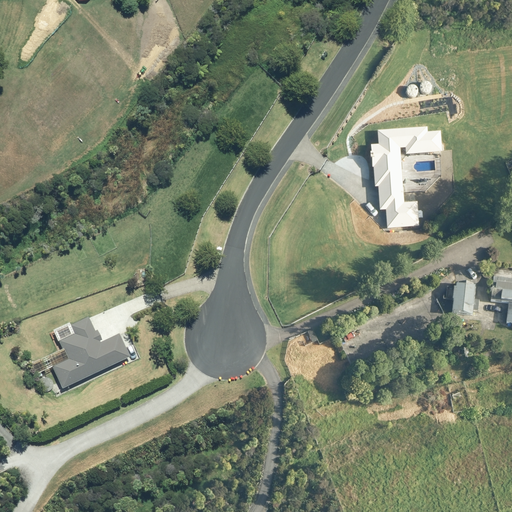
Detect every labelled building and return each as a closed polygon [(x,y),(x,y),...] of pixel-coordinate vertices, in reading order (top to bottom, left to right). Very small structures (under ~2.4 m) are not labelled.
[(405,147),(406,156),(442,152),(440,132),(428,133),(428,127),(379,132),(380,146),(370,147),(374,187),(377,186),(379,212),(386,212),(388,230),(417,228),(415,204),(404,205),(399,147),(405,147)] [(109,227),(88,237),(99,257),(119,247),(109,227)] [(511,279),(492,277),(491,302),(509,304),(507,323),(511,323),(511,279)] [(454,283),(451,313),(473,315),(473,311),(477,311),(478,301),(474,301),(475,285),(454,283)] [(126,340),(122,342),(117,333),(101,341),(95,329),(93,331),(85,315),(70,323),(75,332),(58,341),(67,359),(50,367),(61,389),(128,356),(127,353),(131,351),(126,340)] [(410,367),(414,376),(431,370),(427,360),(410,367)]
